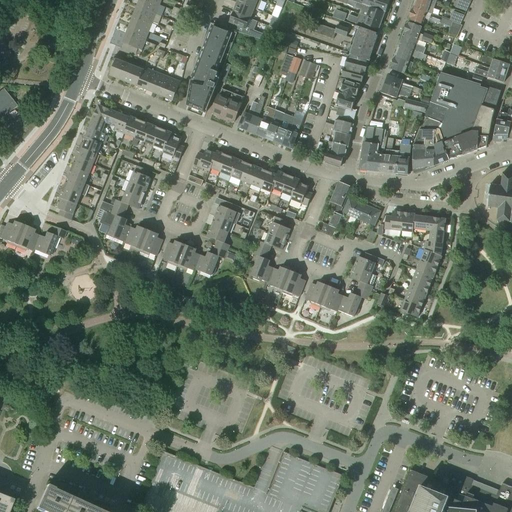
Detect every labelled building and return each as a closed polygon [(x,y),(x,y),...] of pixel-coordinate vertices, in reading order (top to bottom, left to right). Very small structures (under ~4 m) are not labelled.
[(155,14),(159,5),(146,0),(140,0),(138,7),(155,14)] [(260,0),(238,0),(237,2),(254,9),(258,11),(262,0),(260,0)] [(278,0),(276,6),(282,8),(284,2),(278,0)] [(366,16),(366,17),(381,22),(383,18),(384,18),(385,14),(384,13),(385,13),(349,0),(347,5),(355,8),(354,8),(361,10),(359,14),(366,16)] [(349,0),(385,13),(390,0),(349,0)] [(428,0),(415,0),(413,8),(428,13),(431,14),(431,15),(436,3),(428,0)] [(464,0),(458,0),(455,7),(466,12),(471,2),(464,0)] [(233,12),(250,19),(254,9),(237,2),(233,12)] [(278,18),(282,8),(276,6),(272,16),(273,16),(278,18)] [(138,7),(134,16),(152,23),(155,14),(138,7)] [(413,8),(408,20),(421,25),(424,18),(429,20),(431,14),(428,13),(413,8)] [(452,22),(460,25),(464,16),(452,11),(448,21),(452,22)] [(246,29),(250,19),(233,12),(229,23),(246,29)] [(378,31),(379,31),(381,26),(380,26),(381,22),(366,17),(366,16),(359,14),(358,19),(349,15),(347,20),(378,32),(378,31)] [(441,18),(442,18),(434,15),(431,21),(439,24),(439,23),(450,27),(452,22),(448,21),(441,18)] [(148,32),(152,23),(134,16),(131,25),(148,32)] [(333,39),(335,33),(334,33),(335,30),(312,22),(309,31),(333,39)] [(403,34),(416,39),(422,41),(422,40),(431,44),(434,37),(424,33),(423,35),(418,33),(421,27),(407,22),(403,34)] [(456,38),(456,39),(462,26),(460,25),(452,22),(450,27),(446,35),(456,38)] [(131,25),(127,34),(145,41),(148,32),(131,25)] [(205,114),(219,81),(226,63),(225,63),(237,33),(221,27),(215,25),(215,27),(210,25),(208,32),(207,31),(191,80),(202,84),(200,88),(196,86),(188,105),(189,107),(205,114)] [(334,33),(335,33),(347,37),(349,30),(337,25),(335,30),(334,33)] [(358,30),(355,40),(372,46),(375,44),(378,34),(356,26),(355,28),(358,30)] [(139,55),(145,41),(127,34),(122,48),(136,54),(136,53),(139,55)] [(399,45),(424,54),(426,48),(415,44),(416,39),(403,34),(399,45)] [(349,56),(346,55),(345,57),(350,59),(356,60),(362,62),(365,62),(368,63),(375,44),(372,46),(355,40),(349,56)] [(290,48),(295,50),(298,43),(292,41),(290,48)] [(275,56),(278,48),(268,44),(265,53),(275,56)] [(288,48),(280,45),(278,51),(286,54),(288,48)] [(424,54),(399,45),(395,57),(408,62),(408,61),(410,56),(425,61),(427,56),(424,54)] [(450,54),(458,57),(461,48),(453,45),(450,54)] [(440,61),(446,63),(450,53),(445,51),(440,61)] [(184,57),(177,54),(174,60),(182,63),(184,57)] [(137,87),(144,68),(143,70),(117,60),(118,57),(115,56),(110,68),(112,69),(110,76),(137,87)] [(492,64),(490,69),(507,74),(510,65),(481,56),(479,61),(486,64),(486,62),(492,64)] [(342,67),(365,73),(368,63),(365,62),(362,62),(356,60),(350,59),(345,57),(345,58),(342,67)] [(408,62),(395,57),(390,69),(404,74),(406,67),(410,68),(412,63),(408,61),(408,62)] [(285,60),(280,72),(284,74),(289,62),(285,60)] [(289,72),(296,75),(300,62),(294,60),(289,72)] [(299,75),(306,78),(310,63),(304,61),(299,75)] [(226,63),(219,81),(225,83),(231,66),(226,63)] [(310,63),(306,78),(311,80),(317,65),(310,63)] [(338,78),(360,82),(365,73),(342,67),(338,78)] [(144,68),(137,87),(138,86),(146,89),(153,71),(144,68)] [(474,74),(504,83),(507,74),(490,69),(488,73),(476,69),(474,74)] [(163,75),(153,71),(146,89),(156,93),(163,75)] [(450,111),(445,124),(442,131),(437,130),(435,136),(435,140),(435,152),(435,166),(449,160),(487,147),(492,117),(501,91),(495,89),(442,73),(430,102),(429,102),(429,104),(440,107),(450,111)] [(263,76),(258,74),(254,84),(259,87),(263,76)] [(171,78),(163,75),(156,93),(164,96),(171,78)] [(403,81),(388,75),(385,84),(410,94),(413,87),(402,83),(403,81)] [(433,79),(422,75),(420,80),(431,84),(433,79)] [(481,84),(483,78),(474,76),(472,81),(481,84)] [(180,82),(171,78),(164,96),(173,100),(180,82)] [(360,82),(339,78),(338,79),(340,80),(339,84),(338,84),(338,85),(339,85),(337,90),(337,89),(336,90),(337,90),(336,92),(341,94),(342,93),(354,97),(355,96),(356,96),(360,85),(360,82)] [(385,84),(381,93),(396,99),(397,94),(405,97),(406,96),(409,97),(410,94),(385,84)] [(222,120),(233,93),(222,88),(212,114),(217,116),(217,117),(222,120)] [(3,89),(0,91),(0,119),(17,106),(3,89)] [(340,108),(352,110),(356,99),(354,98),(354,97),(342,93),(341,94),(336,92),(335,94),(335,95),(336,95),(334,99),(333,100),(334,100),(333,105),(331,104),(331,105),(338,107),(340,108)] [(244,97),(233,93),(222,120),(228,122),(228,120),(234,122),(244,97)] [(427,118),(435,121),(445,124),(450,111),(440,107),(429,104),(428,105),(406,99),(405,102),(398,99),(397,101),(393,100),(392,105),(425,113),(424,117),(427,118)] [(238,128),(247,131),(258,104),(253,102),(248,115),(244,113),(238,128)] [(263,106),(258,104),(247,131),(256,135),(262,121),(258,119),(263,106)] [(115,130),(121,115),(102,107),(99,108),(106,123),(116,127),(115,130)] [(267,107),(262,121),(256,135),(265,138),(275,113),(276,110),(267,107)] [(97,109),(89,129),(105,135),(105,134),(102,133),(106,123),(99,108),(97,109)] [(345,109),(342,119),(353,121),(356,111),(345,109)] [(499,112),(497,120),(493,141),(493,142),(494,142),(500,142),(501,139),(503,139),(503,140),(507,140),(508,140),(510,127),(511,121),(511,110),(509,109),(508,114),(499,112)] [(280,115),(275,113),(265,138),(273,142),(283,117),(279,116),(280,115)] [(273,142),(282,145),(293,117),(284,114),(283,117),(273,142)] [(115,130),(124,134),(130,118),(121,115),(115,130)] [(131,117),(130,118),(124,134),(134,138),(141,121),(131,117)] [(302,121),(293,117),(282,145),(291,149),(297,135),(302,121)] [(430,133),(435,121),(427,118),(420,129),(413,145),(413,172),(414,173),(426,169),(426,167),(426,146),(425,146),(425,139),(428,139),(428,133),(430,133)] [(353,125),(335,120),(334,126),(333,125),(332,131),(351,136),(353,125)] [(151,125),(141,121),(134,138),(132,143),(137,145),(139,140),(144,142),(151,125)] [(426,169),(435,166),(435,152),(435,140),(435,136),(437,130),(442,131),(445,124),(435,121),(430,133),(428,133),(428,139),(425,139),(425,146),(426,146),(426,167),(426,169)] [(332,131),(333,125),(325,123),(324,128),(332,131)] [(161,129),(151,125),(144,142),(154,146),(161,129)] [(361,171),(380,172),(382,156),(377,155),(377,153),(381,153),(385,130),(368,128),(367,127),(360,169),(361,171)] [(334,137),(332,143),(348,146),(351,136),(332,131),(324,128),(322,133),(334,137)] [(89,129),(85,137),(101,144),(105,135),(89,129)] [(163,153),(171,133),(161,129),(154,146),(164,150),(163,153)] [(182,137),(171,133),(163,153),(179,160),(184,147),(178,145),(182,137)] [(84,137),(80,147),(97,154),(101,156),(102,154),(101,151),(98,150),(101,144),(85,137),(84,137)] [(329,142),(327,153),(330,154),(343,157),(345,158),(348,146),(332,143),(329,142)] [(400,151),(398,151),(397,157),(395,174),(408,175),(409,166),(411,145),(400,144),(400,151)] [(80,147),(76,157),(93,164),(97,154),(80,147)] [(203,169),(209,171),(217,152),(217,151),(216,154),(206,150),(204,155),(198,153),(191,171),(197,173),(198,170),(202,171),(203,169)] [(380,172),(395,174),(397,157),(398,151),(386,150),(385,156),(382,156),(380,172)] [(227,156),(217,152),(209,171),(210,172),(211,169),(220,173),(227,156)] [(341,165),(343,157),(330,154),(327,153),(325,161),(339,166),(341,165)] [(264,166),(266,161),(249,155),(247,161),(264,166)] [(220,173),(231,177),(237,160),(227,156),(220,173)] [(76,157),(72,167),(89,174),(93,164),(76,157)] [(247,164),(237,160),(231,177),(241,181),(247,164)] [(257,168),(247,164),(241,181),(251,185),(257,168)] [(136,166),(130,182),(147,189),(151,178),(146,176),(148,171),(136,166)] [(72,167),(68,177),(85,184),(89,174),(72,167)] [(268,172),(257,168),(251,185),(261,189),(268,172)] [(277,175),(268,172),(261,189),(271,193),(279,172),(278,172),(277,175)] [(289,176),(279,172),(271,193),(273,189),(282,193),(289,176)] [(511,175),(504,174),(504,173),(503,172),(501,187),(492,185),(492,184),(491,183),(490,192),(488,192),(488,193),(490,194),(489,199),(488,198),(487,200),(489,200),(488,209),(490,209),(490,207),(498,208),(497,222),(498,222),(498,221),(511,222),(511,224),(511,175)] [(299,180),(289,176),(282,193),(291,197),(290,200),(291,200),(299,180)] [(89,186),(85,184),(68,177),(64,187),(81,194),(85,196),(89,186)] [(291,200),(307,206),(312,194),(306,192),(308,187),(298,183),(300,180),(299,180),(291,200)] [(130,182),(126,192),(143,199),(147,189),(130,182)] [(328,208),(333,210),(328,225),(325,223),(321,233),(333,238),(342,216),(340,214),(350,189),(349,187),(338,182),(328,208)] [(64,187),(60,198),(77,204),(81,194),(64,187)] [(139,209),(143,199),(126,192),(122,203),(116,201),(114,206),(126,211),(128,205),(139,209)] [(70,220),(77,204),(60,198),(56,208),(61,210),(58,216),(70,220)] [(343,213),(359,220),(365,206),(349,198),(343,213)] [(123,218),(126,211),(114,206),(110,205),(103,202),(100,209),(107,212),(103,222),(112,226),(108,235),(111,236),(110,238),(116,240),(117,239),(125,242),(129,232),(123,229),(127,220),(123,218)] [(219,206),(215,216),(232,223),(239,207),(227,202),(224,208),(219,206)] [(380,212),(365,206),(359,220),(374,227),(380,212)] [(401,231),(404,213),(393,212),(392,217),(386,216),(384,229),(401,231)] [(413,229),(415,216),(415,214),(404,213),(401,231),(413,233),(413,229)] [(215,216),(211,226),(228,233),(232,223),(215,216)] [(442,219),(415,216),(413,229),(430,231),(443,221),(442,219)] [(275,217),(269,233),(286,240),(290,230),(285,227),(287,222),(275,217)] [(262,222),(255,220),(252,226),(259,229),(262,222)] [(430,231),(429,242),(443,244),(445,223),(443,221),(430,231)] [(15,247),(24,226),(14,222),(11,229),(0,225),(0,226),(0,238),(8,242),(9,244),(15,247)] [(34,230),(24,226),(15,247),(21,249),(24,248),(32,252),(33,250),(37,240),(31,238),(34,230)] [(129,232),(125,242),(124,244),(132,247),(133,249),(139,252),(148,230),(138,226),(135,234),(129,232)] [(217,241),(215,247),(227,251),(229,246),(224,243),(228,233),(211,226),(207,237),(217,241)] [(43,242),(37,240),(33,250),(49,256),(50,255),(51,256),(54,249),(53,248),(57,237),(63,239),(66,232),(54,227),(51,235),(46,233),(43,242)] [(158,235),(148,230),(139,252),(145,254),(148,253),(156,256),(161,244),(155,242),(158,235)] [(343,239),(345,233),(340,231),(337,237),(343,239)] [(370,231),(367,240),(373,242),(376,234),(370,231)] [(282,250),(286,240),(269,233),(264,244),(259,241),(257,247),(269,252),(271,246),(282,250)] [(81,240),(74,238),(72,244),(78,246),(81,240)] [(171,264),(177,267),(186,245),(175,241),(172,249),(167,247),(162,259),(170,262),(171,264)] [(424,251),(441,256),(443,244),(429,242),(425,242),(424,251)] [(196,250),(186,245),(177,267),(183,269),(185,268),(194,271),(195,270),(199,260),(193,257),(196,250)] [(224,259),(227,251),(215,247),(212,254),(208,253),(204,262),(199,260),(195,270),(211,276),(212,275),(213,275),(216,269),(215,268),(219,257),(224,259)] [(268,283),(272,273),(273,268),(268,266),(270,261),(266,259),(269,252),(257,247),(254,254),(259,257),(252,276),(254,277),(253,279),(260,281),(260,279),(268,283)] [(442,256),(441,256),(424,251),(420,260),(438,267),(442,256)] [(384,261),(378,258),(366,253),(363,259),(358,257),(354,267),(371,274),(375,264),(382,266),(384,261)] [(416,270),(434,277),(438,267),(420,260),(416,270)] [(273,268),(272,273),(268,283),(267,284),(275,287),(276,290),(282,293),(291,271),(281,267),(279,271),(273,268)] [(358,288),(370,292),(373,287),(372,287),(376,276),(371,274),(354,267),(350,278),(361,282),(358,288)] [(430,287),(434,277),(416,270),(412,280),(430,287)] [(301,276),(291,271),(282,293),(288,295),(291,294),(299,297),(305,281),(300,279),(301,276)] [(409,290),(426,297),(430,287),(412,280),(409,290)] [(311,284),(310,288),(305,299),(313,303),(314,305),(320,308),(329,286),(318,282),(317,286),(311,284)] [(343,296),(338,294),(339,291),(329,286),(320,308),(326,310),(328,309),(337,312),(337,311),(342,300),(343,296)] [(343,296),(342,300),(337,311),(354,317),(354,316),(356,316),(359,309),(357,308),(362,298),(367,300),(370,292),(358,288),(355,295),(351,293),(349,299),(343,296)] [(422,307),(426,297),(409,290),(405,300),(422,307)] [(377,304),(385,308),(389,299),(387,299),(388,296),(382,294),(377,304)] [(422,307),(405,300),(400,311),(402,311),(401,314),(407,316),(408,314),(417,318),(422,307)] [(163,453),(140,510),(145,511),(299,511),(300,511),(302,508),(301,507),(302,506),(315,511),(327,511),(342,477),(284,453),(268,494),(267,493),(264,493),(260,491),(253,488),(253,489),(163,453)] [(511,511),(511,487),(502,484),(500,488),(499,491),(473,480),(474,480),(452,471),(447,485),(410,470),(393,511),(511,511)] [(97,511),(45,488),(36,508),(45,511),(97,511)] [(0,511),(8,511),(12,502),(0,497),(0,511)]
